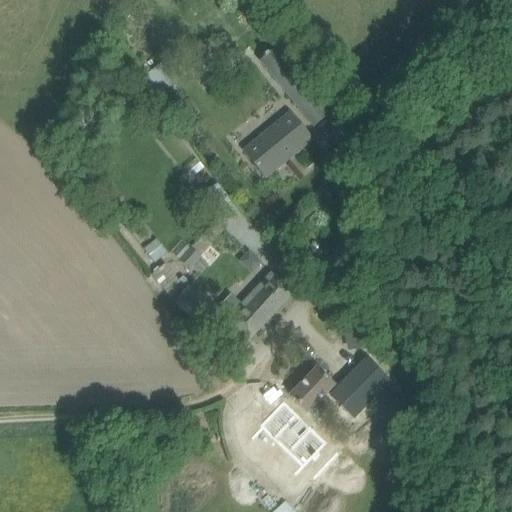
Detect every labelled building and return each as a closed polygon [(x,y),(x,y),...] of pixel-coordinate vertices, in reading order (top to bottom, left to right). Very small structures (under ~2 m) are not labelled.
[(205,0),(206,9),(222,8),(221,0),(205,0)] [(193,63),(205,78),(222,65),(210,49),(193,63)] [(260,61),(314,128),(329,115),(275,49),(260,61)] [(422,57),(427,73),(444,67),(439,51),(422,57)] [(163,99),(179,85),(170,73),(162,64),(145,77),(163,99)] [(312,139),(299,124),(292,115),(245,153),(265,178),(312,139)] [(231,200),(219,186),(218,184),(200,198),(213,214),(231,200)] [(215,223),(179,261),(190,270),(224,232),(215,223)] [(133,247),(145,264),(158,255),(147,238),(133,247)] [(227,262),(243,274),(250,264),(235,252),(227,262)] [(250,340),(293,293),(272,274),(242,306),(232,297),(220,309),(185,277),(180,282),(166,264),(153,274),(168,295),(203,328),(218,311),(250,340)] [(366,359),(331,396),(355,419),(390,383),(366,359)] [(336,387),(332,383),(317,369),(291,397),(307,412),(314,404),(323,413),(332,403),(326,397),(336,387)] [(290,454),(282,461),(269,444),(257,454),(283,484),(302,469),(290,454)] [(280,511),(272,502),(260,511),(280,511)]
